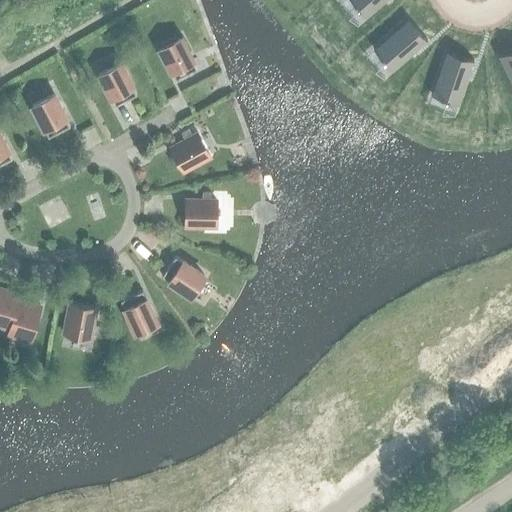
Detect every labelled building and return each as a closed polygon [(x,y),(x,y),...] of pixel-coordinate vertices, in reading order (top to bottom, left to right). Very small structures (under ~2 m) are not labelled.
[(350,0),(365,16),(384,0),(350,0)] [(426,39),(407,17),(372,47),(391,69),(426,39)] [(175,82),(197,71),(180,40),(159,51),(175,82)] [(511,46),(496,54),(511,86),(511,46)] [(458,103),(473,59),(445,50),(430,93),(458,103)] [(115,108),(136,97),(120,66),(99,77),(115,108)] [(70,129),(53,97),(32,109),(48,140),(70,129)] [(170,151),(183,174),(211,159),(198,136),(192,139),(188,132),(181,136),(185,143),(170,151)] [(0,167),(12,161),(0,138),(0,167)] [(210,203),(210,195),(203,195),(202,203),(185,202),(185,229),(217,230),(217,203),(210,203)] [(191,298),(204,278),(175,258),(162,278),(191,298)] [(0,329),(9,332),(10,332),(18,303),(19,303),(20,297),(0,291),(0,329)] [(135,335),(157,325),(142,293),(120,303),(135,335)] [(10,332),(9,332),(7,338),(31,344),(41,309),(19,303),(18,303),(10,332)] [(93,328),(96,311),(70,306),(64,337),(90,342),(91,336),(99,337),(100,329),(93,328)]
